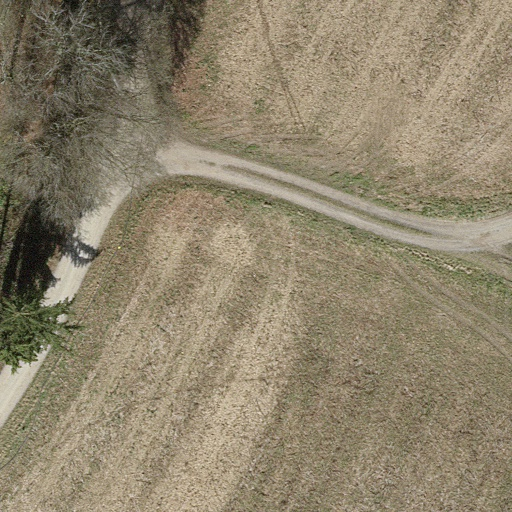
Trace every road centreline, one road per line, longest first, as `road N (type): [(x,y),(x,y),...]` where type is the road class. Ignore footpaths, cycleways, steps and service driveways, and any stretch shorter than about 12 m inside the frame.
road 1 (track): [(0,401),(58,302),(112,153),(139,0)]
road 2 (track): [(112,153),(177,153),(253,167),(415,229),(468,239)]
